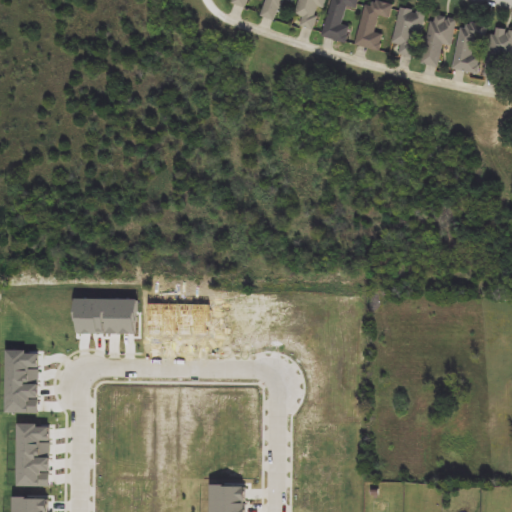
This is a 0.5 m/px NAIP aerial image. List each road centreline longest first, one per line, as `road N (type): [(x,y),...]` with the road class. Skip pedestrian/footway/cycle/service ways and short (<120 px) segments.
road 1 (residential): [(90,364),(286,367)]
road 2 (residential): [(90,364),(87,511)]
road 3 (residential): [(286,367),(285,511)]
